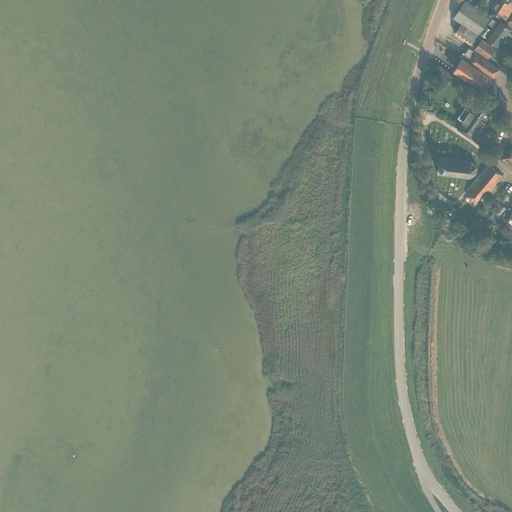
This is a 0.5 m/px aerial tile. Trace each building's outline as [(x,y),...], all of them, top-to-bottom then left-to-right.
[(453,18),(461,23),(454,33),(470,44),(471,45),(490,18),(465,0),(453,18)] [(511,9),(511,6),(502,0),(496,0),(491,10),(505,19),(511,9)] [(488,23),(495,28),(487,38),(497,46),(510,29),(500,21),(499,23),(492,18),(488,23)] [(486,38),(491,31),(485,26),(480,33),(486,38)] [(461,56),(463,53),(464,53),(470,44),(454,33),(444,46),(461,57),(461,56)] [(471,46),(487,58),(495,49),(477,36),(470,46),(471,46)] [(476,53),(472,59),(464,53),(461,56),(461,57),(470,63),(470,62),(493,78),(499,69),(476,53)] [(492,79),(462,59),(454,71),(484,91),(492,79)] [(448,84),(452,77),(442,71),(438,77),(448,84)] [(457,129),(472,139),(492,111),(477,100),(457,129)] [(437,109),(427,106),(425,111),(435,115),(437,109)] [(511,147),(502,159),(503,159),(501,161),(511,171),(511,147)] [(438,165),(437,173),(469,177),(476,173),(477,166),(471,161),(439,157),(438,165)] [(492,167),(467,196),(475,203),(487,189),(490,191),(497,182),(502,176),(500,173),(492,167)] [(501,213),(506,208),(501,204),(500,205),(493,198),(489,203),(501,213)] [(511,209),(509,207),(507,210),(503,215),(505,217),(503,218),(511,225),(511,209)]
